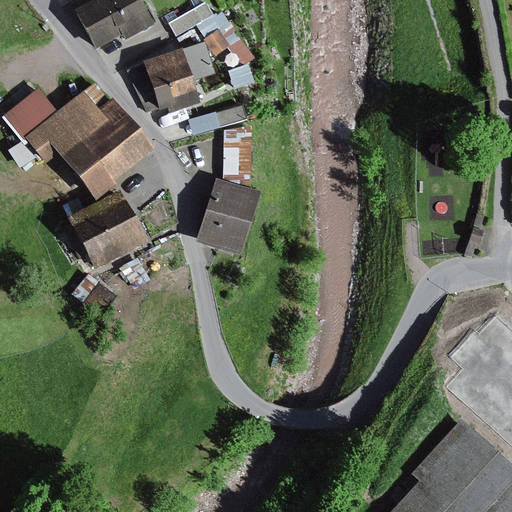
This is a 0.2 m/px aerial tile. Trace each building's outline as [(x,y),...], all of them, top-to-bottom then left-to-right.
[(132,0),(101,0),(70,18),(91,56),(117,41),(120,46),(149,30),(132,0)] [(203,6),(167,26),(174,39),(210,19),(203,6)] [(217,33),(201,44),(213,60),(228,49),(217,33)] [(196,50),(139,68),(155,116),(163,114),(165,120),(197,110),(193,100),(210,94),(196,50)] [(245,69),(226,75),(231,93),(251,88),(245,69)] [(20,143),(53,117),(35,93),(2,119),(20,143)] [(53,117),(20,143),(41,169),(51,162),(90,207),(110,193),(108,190),(148,157),(108,104),(94,114),(80,97),(53,117)] [(251,130),(224,132),(224,188),(251,197),(251,130)] [(217,185),(195,248),(236,262),(259,200),(251,197),(224,188),(217,185)] [(63,222),(91,276),(143,250),(115,196),(63,222)] [(115,302),(97,288),(80,310),(97,324),(115,302)] [(511,511),(511,460),(463,417),(414,473),(421,480),(392,511),(511,511)]
